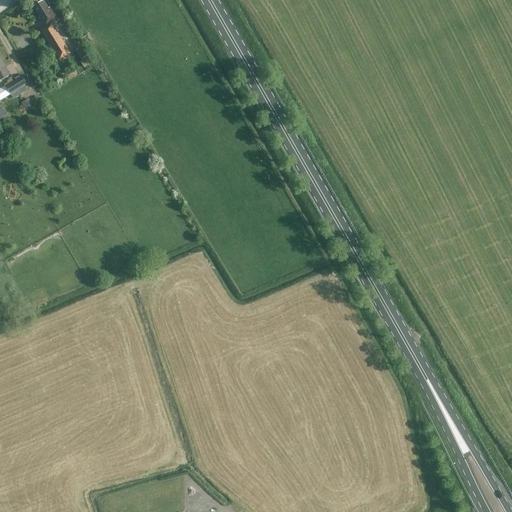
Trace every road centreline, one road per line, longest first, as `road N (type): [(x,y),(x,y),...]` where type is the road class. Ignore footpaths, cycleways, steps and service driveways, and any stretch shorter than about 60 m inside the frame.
road 1 (trunk): [(427,380),(209,0)]
road 2 (trunk): [(509,511),(427,380)]
road 3 (trunk): [(427,380),(487,511)]
